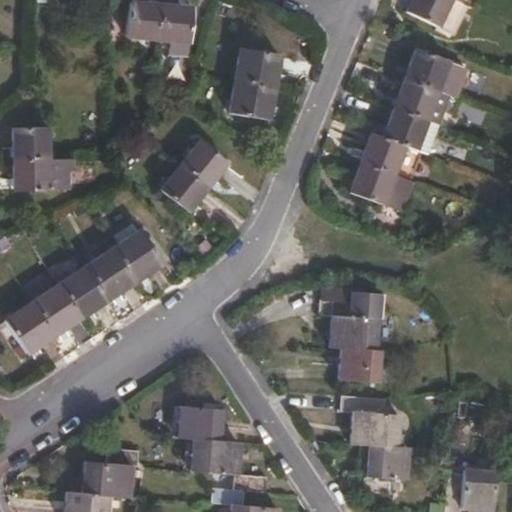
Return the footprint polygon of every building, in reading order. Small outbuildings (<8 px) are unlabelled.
[(454,5),(443,0),(419,0),(412,16),(461,39),(472,14),(454,5)] [(130,40),(159,42),(162,9),(133,6),(130,40)] [(162,9),(159,42),(173,43),(171,58),(189,60),(191,45),(192,45),(195,13),(162,9)] [(243,52),(236,85),(274,93),(281,60),(243,52)] [(420,56),(409,84),(453,101),(461,104),(471,77),(420,56)] [(453,101),(409,84),(396,114),(440,132),(453,101)] [(268,125),(274,93),(236,85),(229,116),(268,125)] [(440,132),(396,114),(385,141),(406,149),(430,159),(440,132)] [(13,126),(11,158),(45,158),(45,127),(13,126)] [(362,167),(393,179),(406,149),(385,141),(373,137),(362,167)] [(204,143),(181,168),(208,190),(230,165),(204,143)] [(45,158),(11,158),(11,190),(64,191),(64,173),(70,168),(70,158),(45,158)] [(393,179),(362,167),(350,196),(400,217),(413,186),(393,179)] [(208,190),(181,168),(161,189),(187,213),(208,190)] [(120,244),(138,232),(132,224),(115,237),(120,244)] [(114,248),(136,281),(162,263),(140,231),(138,232),(120,244),(114,248)] [(86,267),(107,299),(136,281),(114,248),(86,267)] [(79,318),(107,299),(86,267),(59,286),(79,318)] [(79,318),(59,286),(32,304),(53,335),(79,318)] [(314,351),(331,353),(360,357),(365,326),(371,327),(376,302),(356,298),(353,308),(311,300),(307,316),(320,318),(314,351)] [(25,354),(53,335),(32,304),(5,322),(25,354)] [(360,357),(331,353),(327,382),(376,388),(377,369),(365,368),(365,358),(360,357)] [(370,404),(329,400),(326,415),(345,418),(368,419),(370,404)] [(188,441),(216,443),(218,414),(178,410),(173,440),(188,441)] [(342,452),(361,453),(387,454),(388,420),(368,419),(345,418),(342,452)] [(216,443),(188,441),(185,474),(228,478),(232,479),(235,445),(216,443)] [(139,455),(104,451),(103,467),(129,470),(138,470),(139,455)] [(387,454),(361,453),(359,480),(386,481),(404,482),(405,455),(387,454)] [(77,499),(104,502),(126,504),(129,470),(103,467),(81,465),(77,499)] [(486,511),(490,478),(460,475),(460,478),(457,511),(486,511)] [(457,511),(460,478),(441,477),(437,511),(457,511)] [(228,478),(226,493),(244,494),(259,496),(260,480),(232,479),(228,478)] [(386,481),(359,480),(343,479),(342,496),(385,499),(386,481)] [(228,511),(241,511),(244,494),(226,493),(204,491),(202,510),(225,511),(228,511)] [(102,511),(104,502),(77,499),(62,497),(60,511),(102,511)]
